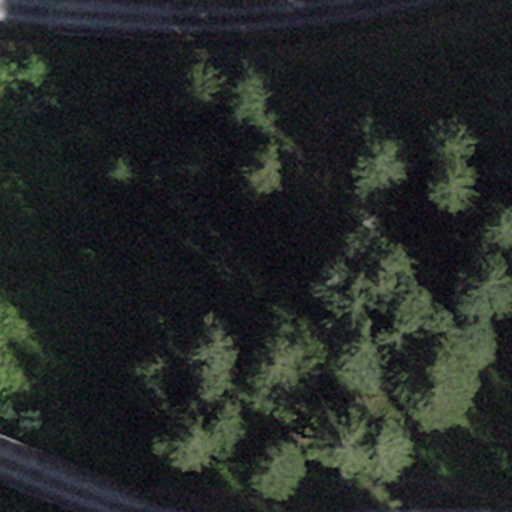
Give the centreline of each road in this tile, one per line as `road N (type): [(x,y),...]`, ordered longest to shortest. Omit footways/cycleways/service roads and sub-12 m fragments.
road 1 (track): [(0,3),(178,40),(484,0)]
road 2 (track): [(119,511),(0,462)]
